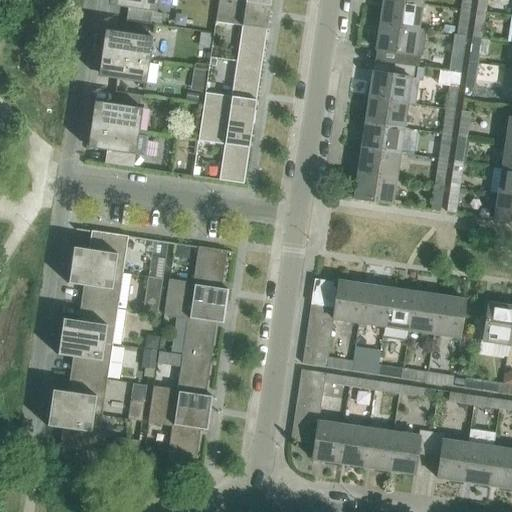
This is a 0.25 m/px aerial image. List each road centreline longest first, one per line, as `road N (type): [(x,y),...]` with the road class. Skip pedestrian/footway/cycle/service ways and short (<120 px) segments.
road 1 (residential): [(261,511),(295,219)]
road 2 (residential): [(67,184),(29,442)]
road 3 (residential): [(67,184),(295,219)]
road 4 (residential): [(295,219),(329,0)]
road 5 (residential): [(94,0),(67,184)]
